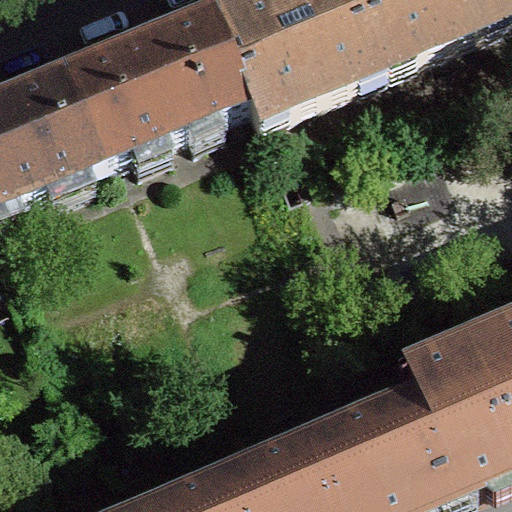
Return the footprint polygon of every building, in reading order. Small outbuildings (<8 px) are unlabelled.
[(358,100),(353,89),(382,76),(350,0),(271,0),(212,25),(251,120),(255,130),(285,118),(289,128),(358,100)] [(350,0),(382,76),(412,64),(417,75),(485,46),(480,36),(510,23),(499,0),(350,0)] [(511,0),(499,0),(510,23),(511,22),(511,0)] [(63,87),(103,182),(251,120),(212,25),(63,87)] [(0,225),(103,182),(63,87),(0,113),(0,225)] [(511,332),(465,353),(511,464),(511,332)] [(295,434),(328,511),(474,511),(511,496),(511,464),(465,353),(403,379),(415,407),(351,434),(346,423),(333,422),(320,423),(307,427),(295,434)] [(168,511),(328,511),(295,434),(285,442),(277,452),(282,464),(168,511)]
